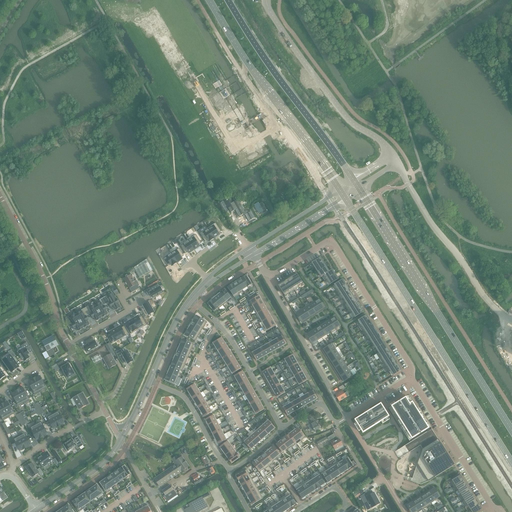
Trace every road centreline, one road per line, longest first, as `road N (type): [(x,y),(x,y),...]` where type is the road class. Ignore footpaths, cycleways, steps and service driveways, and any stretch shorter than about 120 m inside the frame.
road 1 (primary): [(344,197),(511,463)]
road 2 (primary): [(511,429),(358,187)]
road 3 (primary): [(208,0),(337,188)]
road 4 (residential): [(270,274),(330,241),(409,377)]
road 5 (primary): [(352,178),(228,0)]
road 6 (unclassified): [(391,154),(346,118),(266,0)]
road 7 (residential): [(282,429),(236,347),(191,299)]
road 8 (residential): [(409,377),(493,510)]
road 9 (residential): [(320,405),(247,269)]
road 10 (residential): [(270,274),(328,388)]
road 11 (residential): [(230,470),(184,397),(149,382)]
